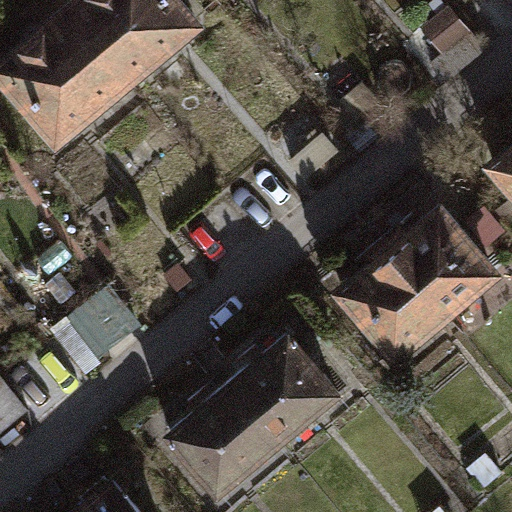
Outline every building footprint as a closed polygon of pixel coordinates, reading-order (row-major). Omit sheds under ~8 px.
[(172,0),(66,0),(55,9),(128,94),(200,33),(172,0)] [(55,9),(0,56),(0,91),(55,156),(128,94),(55,9)] [(455,87),(488,56),(451,17),(426,40),(444,60),(436,67),(455,87)] [(343,65),(325,82),(346,104),(364,88),(343,65)] [(511,143),(479,172),(511,210),(511,143)] [(438,206),(381,254),(445,329),(501,281),(438,206)] [(381,254),(325,301),(389,376),(408,359),(417,370),(447,345),(438,335),(445,329),(381,254)] [(284,338),(223,387),(279,457),(340,408),(284,338)] [(0,451),(36,420),(4,383),(0,386),(0,451)] [(223,387),(162,436),(218,505),(279,457),(223,387)] [(511,445),(490,461),(508,488),(511,484),(511,445)] [(127,511),(108,490),(81,511),(127,511)]
